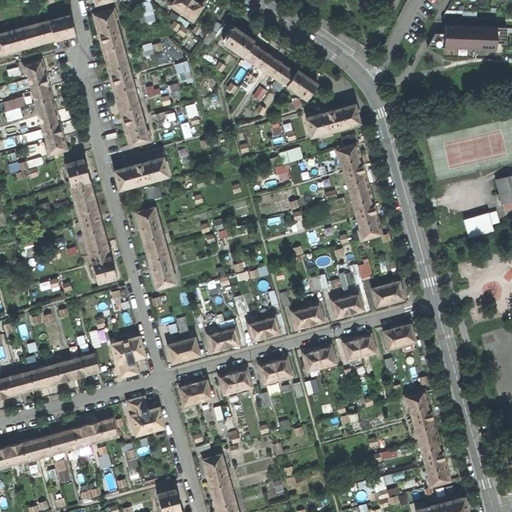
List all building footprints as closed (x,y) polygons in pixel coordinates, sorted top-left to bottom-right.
[(192,19),(202,4),(198,2),(196,0),(171,0),(170,4),(192,19)] [(149,32),(157,30),(150,2),(148,2),(135,2),(140,23),(146,21),(149,32)] [(116,17),(113,9),(94,14),(99,32),(112,78),(123,118),(130,145),(149,140),(147,131),(146,132),(114,17),(116,17)] [(75,33),(70,14),(0,33),(0,53),(23,47),(53,38),(54,39),(59,38),(75,33)] [(222,41),(306,98),(317,83),(306,75),(297,69),(295,71),(289,67),(279,60),(268,52),(258,45),(252,41),(254,39),(242,32),(233,26),(222,41)] [(465,28),(447,27),(446,50),(505,53),(506,30),(465,28)] [(209,43),(216,33),(211,29),(203,39),(209,43)] [(228,70),(232,64),(224,58),(220,64),(228,70)] [(46,145),(48,153),(65,149),(63,142),(60,129),(56,117),(52,103),(49,92),(46,79),(42,66),(41,60),(24,65),(26,73),(27,73),(47,145),(46,145)] [(180,79),(190,76),(186,61),(182,62),(182,63),(175,64),(177,73),(179,73),(180,79)] [(252,85),(260,73),(252,67),(243,79),(252,85)] [(17,82),(0,86),(0,93),(2,99),(13,96),(11,91),(19,89),(17,82)] [(171,98),(179,96),(178,89),(169,91),(171,98)] [(204,112),(221,108),(217,95),(201,99),(204,112)] [(9,100),(2,102),(5,112),(12,110),(9,100)] [(290,110),(295,107),(291,101),(287,104),(290,110)] [(190,115),(198,114),(196,103),(188,104),(190,115)] [(305,117),(310,135),(359,122),(357,114),(354,103),(305,117)] [(18,108),(12,110),(5,112),(8,121),(21,117),(18,108)] [(20,123),(7,127),(10,137),(23,133),(20,123)] [(241,153),(247,151),(246,143),(239,145),(241,153)] [(361,238),(380,233),(372,205),(360,163),(355,143),(336,149),(338,157),(339,157),(360,230),(359,230),(361,238)] [(184,169),(191,167),(186,149),(179,151),(184,169)] [(279,154),(283,164),(295,160),(292,150),(279,154)] [(38,157),(27,161),(29,167),(40,164),(38,157)] [(119,188),(167,175),(162,157),(114,170),(116,179),(119,188)] [(83,158),(64,164),(97,282),(116,277),(111,261),(110,256),(109,256),(98,216),(88,180),(89,179),(87,172),(83,158)] [(304,165),(303,160),(288,165),(290,173),(298,171),(297,168),(304,165)] [(275,173),(288,170),(286,164),(274,167),(275,173)] [(14,182),(26,178),(23,170),(11,175),(14,182)] [(197,187),(218,182),(216,174),(195,179),(197,187)] [(511,174),(495,179),(501,203),(511,199),(511,174)] [(164,189),(166,196),(183,191),(180,185),(164,189)] [(147,200),(160,197),(157,186),(148,188),(147,186),(143,187),(147,200)] [(325,200),(336,198),(334,191),(323,193),(325,200)] [(37,205),(41,216),(50,214),(46,202),(37,205)] [(156,287),(174,283),(153,207),(136,212),(141,233),(152,271),(156,287)] [(15,224),(30,219),(37,217),(34,208),(16,213),(12,215),(15,224)] [(468,238),(494,230),(489,212),(463,219),(468,238)] [(38,217),(37,217),(30,219),(35,233),(42,231),(38,217)] [(215,229),(225,225),(222,218),(212,222),(215,229)] [(444,245),(467,238),(464,225),(440,232),(442,238),(444,245)] [(376,255),(385,252),(382,240),(372,242),(376,255)] [(295,256),(302,254),(299,245),(292,247),(295,256)] [(59,248),(51,251),(53,257),(61,255),(59,248)] [(361,277),(373,275),(371,260),(359,262),(361,277)] [(2,266),(4,273),(13,271),(11,263),(2,266)] [(258,267),(259,274),(268,272),(267,265),(258,267)] [(326,268),(328,277),(337,275),(335,267),(326,268)] [(353,283),(352,270),(341,272),(342,285),(353,283)] [(324,274),(317,275),(321,288),(328,287),(324,274)] [(310,276),(314,290),(321,288),(317,275),(310,276)] [(301,292),(309,290),(306,277),(298,279),(301,292)] [(371,288),(375,306),(380,304),(398,299),(403,298),(398,280),(371,288)] [(271,305),(278,303),(274,290),(267,292),(271,305)] [(279,293),(282,307),(289,305),(285,291),(279,293)] [(357,310),(362,309),(357,292),(331,299),(335,316),(340,315),(357,310)] [(239,320),(246,318),(242,303),(235,305),(239,320)] [(318,303),(291,311),(295,328),(301,326),(317,322),(322,320),(318,303)] [(60,323),(68,321),(65,309),(57,311),(60,323)] [(198,328),(205,326),(201,313),(194,315),(198,328)] [(247,323),(252,340),(257,338),(274,334),(279,332),(274,315),(247,323)] [(176,318),(180,331),(187,329),(184,316),(176,318)] [(109,340),(108,337),(113,336),(110,326),(110,325),(109,321),(103,322),(102,318),(92,321),(94,330),(98,343),(109,340)] [(384,330),(389,348),(416,340),(411,323),(404,325),(390,328),(384,330)] [(171,336),(178,335),(175,324),(169,325),(171,336)] [(234,326),(207,334),(211,351),(217,349),(233,345),(238,343),(234,326)] [(348,359),(362,355),(368,376),(376,374),(370,353),(375,351),(370,334),(363,336),(350,339),(344,341),(348,359)] [(136,372),(132,358),(142,355),(140,346),(137,336),(110,343),(119,377),(136,372)] [(193,356),(198,354),(194,337),(167,344),(171,362),(177,360),(193,356)] [(304,352),(309,369),(335,362),(331,345),(325,347),(310,350),(304,352)] [(98,370),(93,353),(0,378),(0,397),(13,393),(26,390),(39,386),(52,383),(66,379),(78,375),(91,372),(98,370)] [(272,386),(278,384),(276,378),(292,374),(287,357),(281,359),(266,363),(260,364),(265,381),(270,380),(272,386)] [(389,373),(396,371),(392,357),(385,359),(389,373)] [(348,382),(355,381),(351,367),(344,369),(348,382)] [(225,393),(252,385),(247,368),(241,370),(227,374),(220,375),(225,393)] [(337,375),(326,378),(327,384),(339,382),(337,375)] [(309,393),(320,391),(318,378),(306,380),(309,393)] [(180,386),(185,404),(212,397),(207,379),(201,381),(186,385),(180,386)] [(301,381),(294,383),(298,397),(304,395),(301,381)] [(389,398),(395,397),(392,385),(386,387),(389,398)] [(430,485),(449,480),(442,455),(431,414),(425,390),(406,395),(408,404),(409,403),(429,477),(428,477),(430,485)] [(265,407),(272,405),(268,391),(261,392),(265,407)] [(356,408),(375,403),(373,395),(355,401),(356,408)] [(137,434),(164,426),(162,417),(159,407),(148,409),(145,396),(127,400),(137,434)] [(366,408),(360,409),(365,427),(370,426),(366,408)] [(364,430),(358,409),(344,413),(350,434),(364,430)] [(0,466),(117,435),(113,418),(105,420),(92,423),(79,427),(66,430),(53,434),(40,438),(28,441),(15,445),(2,448),(0,448),(0,466)] [(279,421),(282,430),(291,427),(289,419),(279,421)] [(261,433),(269,432),(266,424),(259,426),(261,433)] [(395,447),(400,445),(398,435),(392,437),(395,447)] [(198,453),(212,449),(210,442),(197,446),(198,453)] [(107,464),(110,463),(105,446),(100,447),(103,455),(104,455),(107,464)] [(128,458),(138,454),(135,446),(125,450),(128,458)] [(387,450),(372,454),(373,461),(388,456),(387,450)] [(238,511),(222,453),(203,459),(209,477),(218,511),(238,511)] [(67,458),(57,459),(59,481),(69,480),(67,458)] [(346,469),(362,465),(360,458),(344,462),(346,469)] [(388,489),(394,508),(406,505),(399,485),(388,489)] [(162,511),(181,511),(181,510),(182,509),(180,502),(176,488),(157,494),(162,511)] [(416,511),(468,511),(467,506),(464,496),(416,509),(416,511)]
